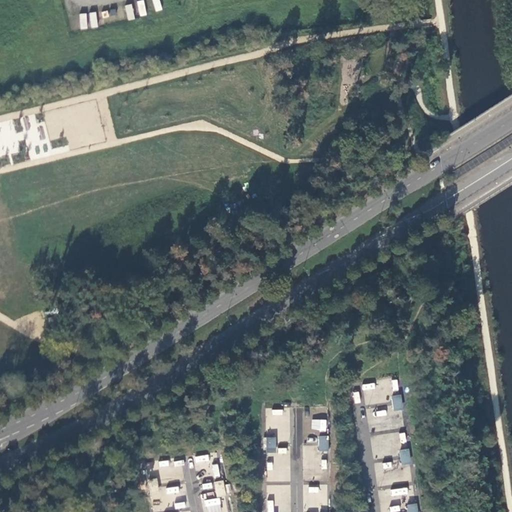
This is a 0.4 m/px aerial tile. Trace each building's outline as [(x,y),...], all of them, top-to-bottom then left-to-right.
[(106,10),(84,14),(87,29),(109,24),(106,10)] [(401,394),(392,395),(393,402),(393,405),(394,411),(403,409),(401,394)] [(326,431),(327,420),(312,419),(311,430),(326,431)] [(328,435),(319,435),(319,443),(319,445),(319,451),(328,451),(328,435)] [(276,436),(267,436),(267,452),(276,452),(276,447),(276,444),(276,436)] [(304,440),(304,474),(317,474),(317,468),(326,468),(326,462),(318,461),(318,440),(304,440)] [(409,448),(400,450),(401,456),(401,460),(402,465),(411,464),(409,448)] [(272,462),(267,462),(266,481),(288,482),(289,453),(272,453),(272,462)] [(208,454),(193,456),(195,469),(210,468),(208,454)] [(153,462),(154,469),(159,469),(160,481),(184,479),(182,459),(153,462)] [(220,477),(218,464),(211,465),(213,478),(220,477)] [(156,479),(147,480),(150,496),(159,494),(158,488),(157,485),(156,479)] [(223,480),(214,482),(215,489),(216,492),(217,497),(226,496),(223,480)] [(322,488),(309,486),(306,506),(318,508),(322,488)] [(391,489),(392,496),(407,494),(406,487),(391,489)] [(418,511),(417,503),(408,505),(409,510),(408,511),(418,511)]
